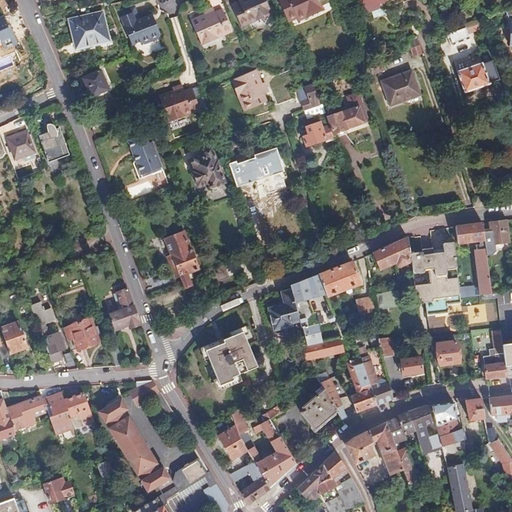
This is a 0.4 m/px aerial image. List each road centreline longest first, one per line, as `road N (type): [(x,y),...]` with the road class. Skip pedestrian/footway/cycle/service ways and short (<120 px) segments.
road 1 (residential): [(159,360),(229,303),(415,228),(511,212)]
road 2 (residential): [(511,385),(427,395),(339,431),(267,511)]
road 3 (residential): [(159,360),(65,90)]
road 4 (residential): [(0,382),(160,373)]
road 5 (residential): [(243,510),(160,373)]
